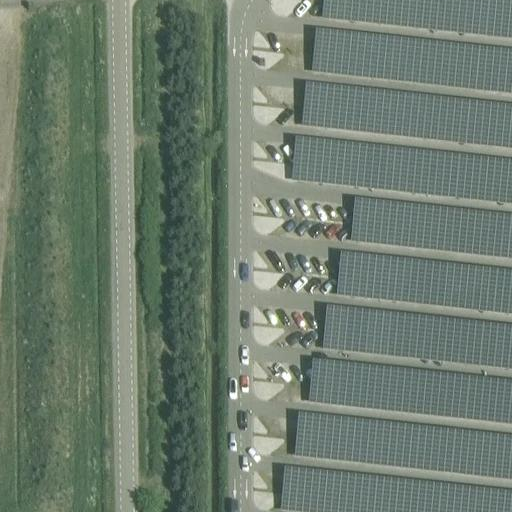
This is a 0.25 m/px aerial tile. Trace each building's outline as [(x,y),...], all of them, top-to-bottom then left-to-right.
[(511,2),(485,0),(332,0),(331,22),(511,41),(511,2)] [(511,57),(324,37),(320,76),(511,96),(511,57)] [(511,112),(314,91),(310,130),(511,151),(511,112)] [(511,168),(305,146),(300,184),(511,207),(511,168)] [(511,222),(357,206),(353,244),(511,261),(511,222)] [(511,279),(343,261),(338,300),(511,318),(511,279)] [(511,333),(330,314),(326,353),(511,372),(511,333)] [(511,389),(314,368),(310,406),(511,428),(511,389)] [(511,443),(301,421),(297,459),(511,482),(511,443)] [(511,511),(511,499),(287,475),(282,511),(511,511)]
